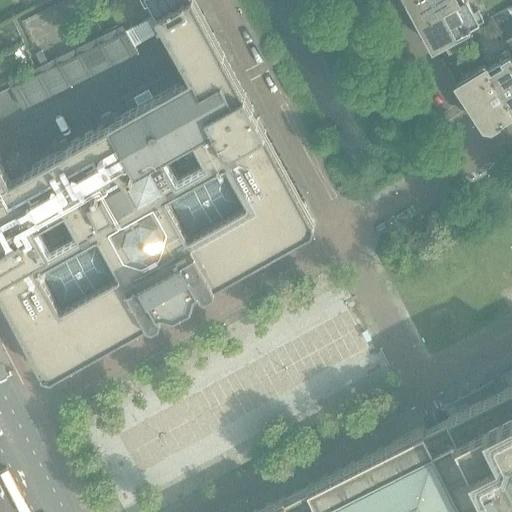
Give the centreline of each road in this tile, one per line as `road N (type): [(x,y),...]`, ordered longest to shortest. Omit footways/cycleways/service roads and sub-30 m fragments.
road 1 (residential): [(341,237),(16,419)]
road 2 (residential): [(214,0),(341,237)]
road 3 (residential): [(198,511),(423,395)]
road 4 (residential): [(482,158),(393,0)]
road 5 (residential): [(423,395),(341,237)]
road 6 (residential): [(341,237),(482,158)]
